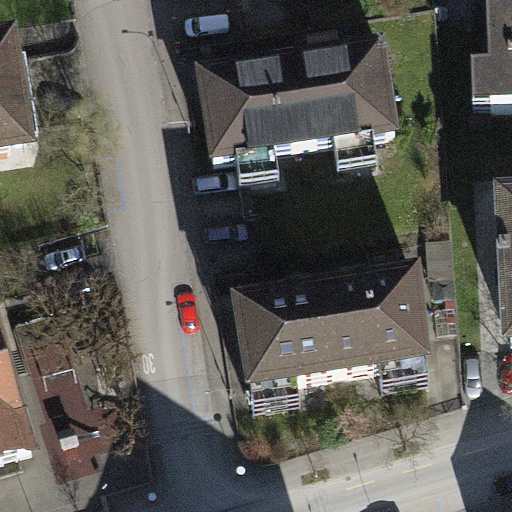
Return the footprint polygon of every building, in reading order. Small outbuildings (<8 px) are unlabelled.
[(477,82),(478,125),(511,124),(511,21),(494,22),(496,82),(477,82)] [(0,48),(0,155),(26,151),(24,139),(38,137),(26,57),(12,58),(10,47),(0,48)] [(202,83),(215,170),(396,141),(382,54),(202,83)] [(509,269),(511,339),(511,208),(504,209),(506,258),(501,258),(502,269),(509,269)] [(239,312),(252,397),(426,370),(417,284),(239,312)] [(0,467),(33,457),(0,349),(0,467)]
